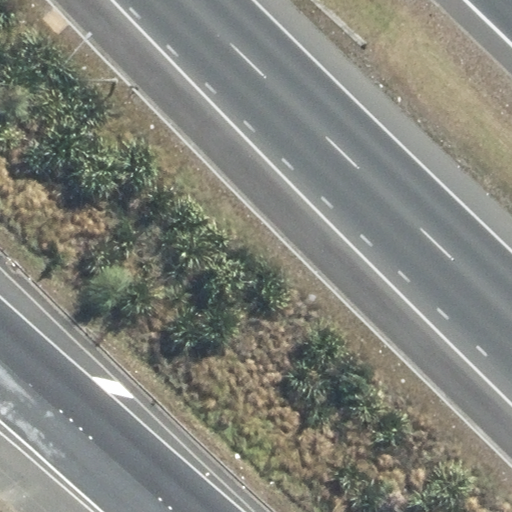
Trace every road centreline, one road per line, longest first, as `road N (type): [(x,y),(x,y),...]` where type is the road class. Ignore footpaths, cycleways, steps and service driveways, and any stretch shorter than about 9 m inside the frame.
road 1 (motorway): [(511,345),(171,0)]
road 2 (trunk): [(170,511),(0,358)]
